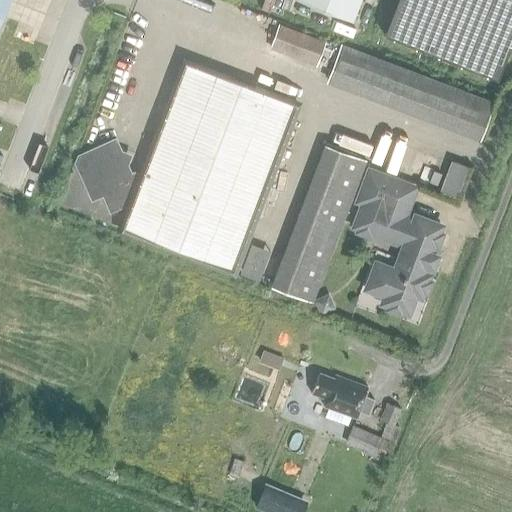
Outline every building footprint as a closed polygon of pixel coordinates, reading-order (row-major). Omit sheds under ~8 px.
[(0,0),(0,23),(9,0),(0,0)] [(296,0),(350,21),(358,0),(296,0)] [(511,0),(396,0),(382,36),(496,80),(508,51),(511,52),(511,0)] [(316,67),(325,41),(278,23),(269,50),(316,67)] [(479,138),(493,98),(338,42),(324,82),(479,138)] [(134,173),(129,176),(124,165),(126,157),(120,154),(116,146),(110,144),(80,157),(77,163),(91,194),(97,196),(102,194),(110,212),(125,205),(129,207),(120,231),(232,274),(297,105),(184,62),(140,176),(134,173)] [(456,197),(467,166),(450,160),(439,191),(456,197)] [(368,173),(357,202),(362,204),(353,228),(358,230),(357,233),(367,236),(369,234),(373,235),(374,233),(404,245),(393,272),(375,265),(365,290),(384,297),(381,305),(388,307),(387,310),(398,314),(399,311),(406,314),(413,296),(418,298),(420,293),(423,294),(427,284),(424,283),(426,278),(420,275),(432,245),(435,246),(439,236),(436,235),(439,228),(414,218),(412,222),(402,218),(413,190),(368,173)] [(369,416),(375,400),(365,396),(369,388),(345,378),(343,382),(335,379),(335,378),(320,372),(312,392),(327,398),(324,405),(357,418),(359,412),(369,416)] [(393,425),(400,408),(385,403),(379,420),(393,425)] [(388,441),(352,426),(345,444),(381,459),(388,441)] [(302,511),(307,500),(265,483),(255,508),(265,511),(302,511)]
